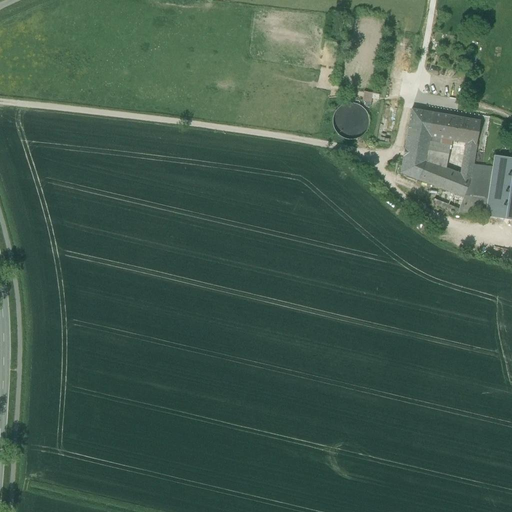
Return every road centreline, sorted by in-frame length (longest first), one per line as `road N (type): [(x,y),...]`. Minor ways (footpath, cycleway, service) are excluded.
road 1 (track): [(323,143),(0,101)]
road 2 (secondary): [(0,285),(0,432)]
